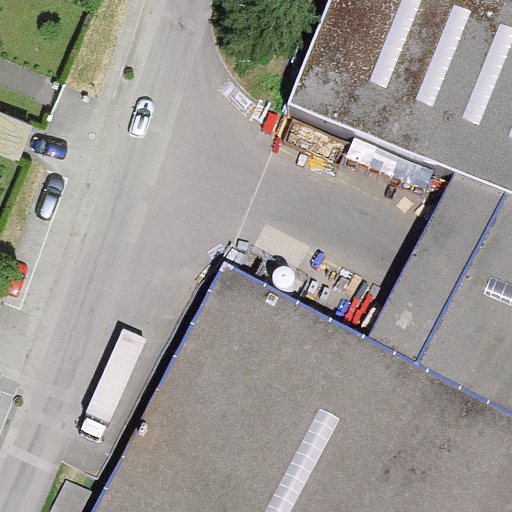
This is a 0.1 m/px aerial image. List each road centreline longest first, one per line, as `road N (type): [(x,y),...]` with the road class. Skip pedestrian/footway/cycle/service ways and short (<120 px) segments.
road 1 (residential): [(189,0),(71,384)]
road 2 (residential): [(71,384),(22,511)]
